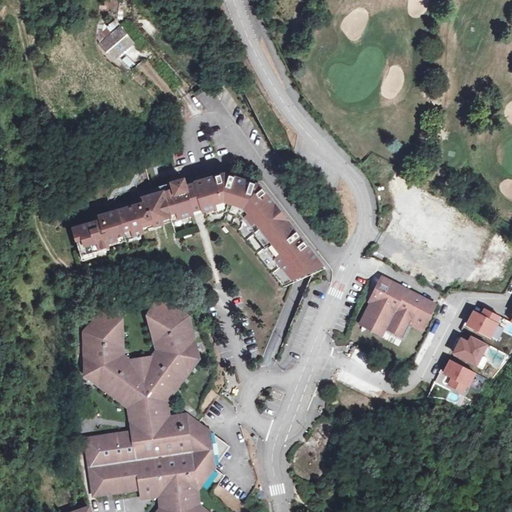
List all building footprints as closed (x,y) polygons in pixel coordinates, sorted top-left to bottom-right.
[(103,29),(108,35),(97,43),(111,61),(130,44),(113,21),(103,29)] [(134,68),(138,65),(127,52),(123,56),(134,68)] [(275,257),(292,277),(306,266),(307,267),(318,258),(256,185),(221,174),(192,184),(192,185),(183,188),(181,181),(169,185),(171,191),(139,201),(141,206),(97,220),(99,225),(72,233),(79,255),(85,253),(87,259),(100,254),(99,253),(108,250),(107,247),(116,244),(115,241),(131,235),(132,239),(142,235),(139,225),(150,222),(152,229),(162,225),(160,222),(169,219),(168,217),(175,215),(177,220),(191,216),(189,212),(200,209),(201,212),(213,208),(211,202),(220,200),(222,206),(229,203),(235,205),(234,209),(242,212),(246,215),(244,217),(251,224),(254,221),(265,234),(261,236),(277,256),(275,257)] [(469,219),(396,179),(393,184),(400,209),(398,210),(399,216),(401,216),(402,217),(394,231),(434,253),(440,242),(453,249),(469,219)] [(342,237),(333,230),(330,235),(338,242),(342,237)] [(401,290),(382,280),(378,286),(396,298),(401,290)] [(400,341),(403,336),(409,325),(420,331),(433,308),(401,290),(396,298),(378,286),(357,325),(381,338),(384,332),(400,341)] [(151,492),(161,499),(163,511),(203,511),(201,510),(199,495),(216,473),(211,435),(189,418),(171,421),(168,404),(201,360),(190,321),(160,303),(151,318),(160,353),(154,361),(133,364),(125,358),(124,324),(110,311),(86,336),(88,379),(130,411),(132,437),(87,444),(96,500),(142,493),(151,492)] [(498,322),(502,315),(485,307),(482,313),(474,309),(466,324),(492,338),(500,323),(498,322)] [(479,367),(490,344),(472,334),(468,341),(461,337),(453,354),(479,367)] [(451,360),(445,373),(453,376),(449,385),(466,392),(468,387),(470,388),(477,372),(451,360)] [(327,383),(323,393),(329,395),(333,385),(327,383)] [(232,452),(211,435),(216,473),(232,452)] [(151,492),(142,493),(144,502),(161,499),(151,492)]
